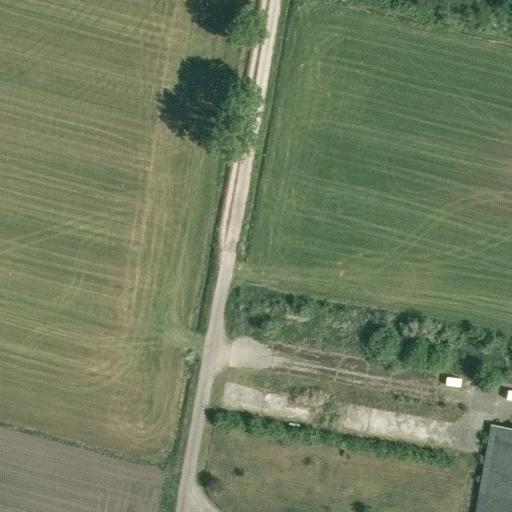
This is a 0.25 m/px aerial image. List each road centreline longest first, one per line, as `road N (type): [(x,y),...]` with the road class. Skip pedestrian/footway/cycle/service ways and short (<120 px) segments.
road 1 (track): [(224,276),(278,0)]
road 2 (unclassified): [(181,511),(224,276)]
